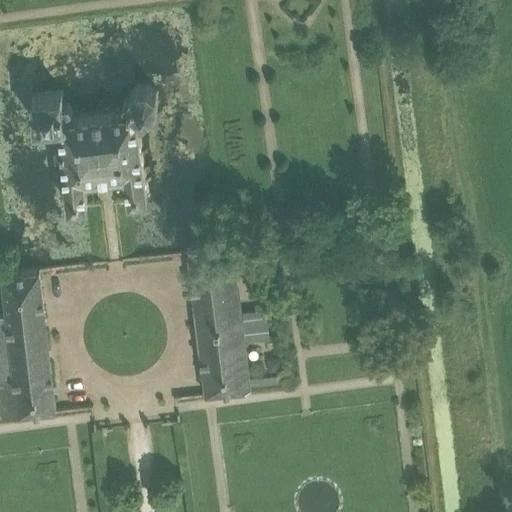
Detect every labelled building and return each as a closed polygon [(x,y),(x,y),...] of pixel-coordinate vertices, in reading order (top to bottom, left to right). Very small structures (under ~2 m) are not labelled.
[(148,198),(139,113),(140,114),(152,112),(159,103),(158,91),(148,83),(138,85),(130,94),(127,94),(124,94),(121,95),(120,96),(119,98),(119,100),(119,102),(120,110),(76,114),(75,106),(75,103),(73,99),(71,97),(69,97),(67,97),(64,98),(64,92),(34,95),(35,125),(58,123),(60,145),(64,145),(70,206),(87,204),(84,177),(128,173),(130,200),(148,198)] [(252,244),(234,246),(234,247),(236,260),(254,257),(252,244)] [(202,346),(246,344),(234,247),(234,246),(189,253),(190,258),(202,346)] [(7,316),(45,310),(41,277),(40,269),(2,274),(7,316)] [(7,316),(13,366),(51,361),(45,310),(7,316)] [(254,313),(255,335),(279,335),(278,313),(254,313)] [(202,346),(209,393),(253,387),(246,344),(202,346)] [(0,396),(3,416),(56,410),(51,361),(13,366),(0,367),(0,396)]
